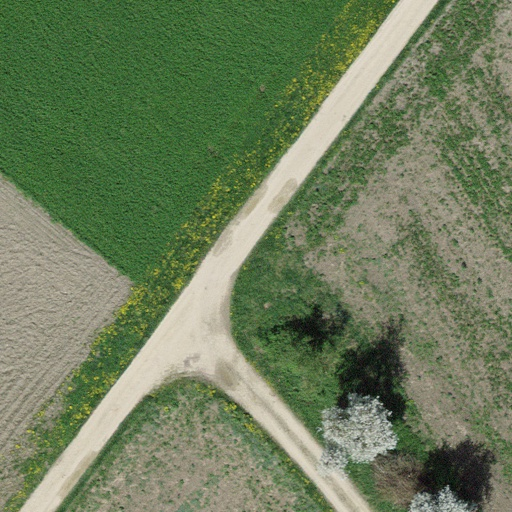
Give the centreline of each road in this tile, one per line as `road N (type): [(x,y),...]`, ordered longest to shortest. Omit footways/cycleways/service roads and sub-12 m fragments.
road 1 (track): [(426,0),(38,511)]
road 2 (track): [(185,324),(354,511)]
